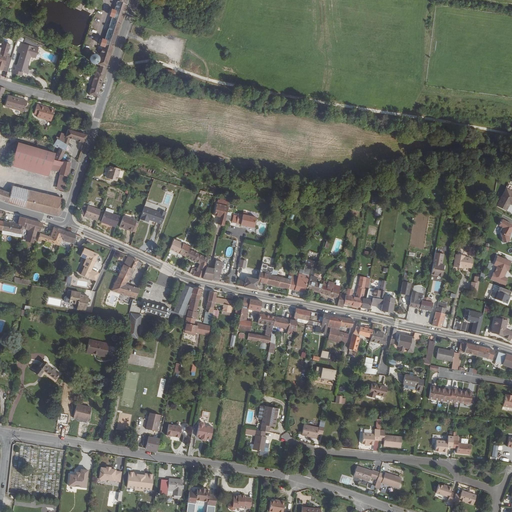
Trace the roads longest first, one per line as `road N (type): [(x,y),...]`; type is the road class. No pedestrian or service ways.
road 1 (tertiary): [(511,351),(211,286),(63,223)]
road 2 (track): [(511,134),(213,81),(155,60),(113,62)]
road 3 (tertiary): [(8,432),(310,483)]
road 4 (residential): [(499,491),(458,478),(443,463),(317,450)]
